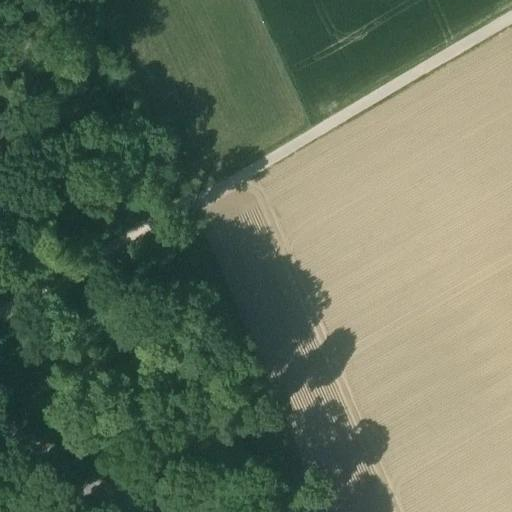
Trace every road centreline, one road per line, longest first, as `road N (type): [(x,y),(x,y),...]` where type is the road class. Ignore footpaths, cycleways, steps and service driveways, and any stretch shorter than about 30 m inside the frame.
road 1 (track): [(511,20),(0,324)]
road 2 (unclassified): [(0,429),(119,511)]
